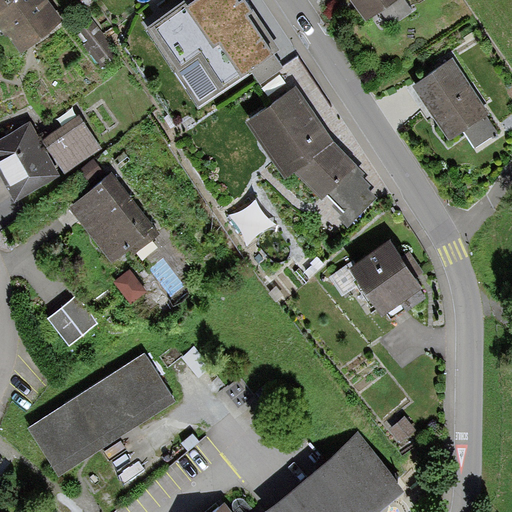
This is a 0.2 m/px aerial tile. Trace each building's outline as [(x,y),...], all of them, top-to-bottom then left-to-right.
[(13,0),(0,10),(0,19),(24,50),(64,19),(49,0),(13,0)] [(0,0),(0,10),(13,0),(0,0)] [(245,0),(185,0),(146,27),(201,106),(251,71),(261,86),(283,71),(272,56),(281,50),(245,0)] [(357,0),(371,19),(397,0),(357,0)] [(451,57),(412,84),(450,139),(490,112),(451,57)] [(295,86),(246,123),(286,179),(297,172),(323,201),(329,195),(344,211),(338,216),(348,228),(378,199),(368,189),(372,185),(363,176),(366,173),(335,142),(295,86)] [(79,116),(44,142),(66,173),(102,146),(79,116)] [(32,123),(0,139),(0,173),(14,200),(60,176),(32,123)] [(112,174),(70,207),(113,262),(130,248),(134,253),(159,233),(112,174)] [(236,206),(249,232),(275,218),(262,193),(236,206)] [(390,242),(350,269),(382,316),(422,289),(415,279),(424,272),(410,252),(401,259),(390,242)] [(134,272),(115,286),(131,307),(150,292),(134,272)] [(78,295),(47,318),(69,347),(100,324),(78,295)] [(144,353),(26,432),(58,479),(176,400),(144,353)] [(406,416),(391,429),(402,443),(418,430),(406,416)] [(357,436),(266,511),(377,511),(403,491),(357,436)]
